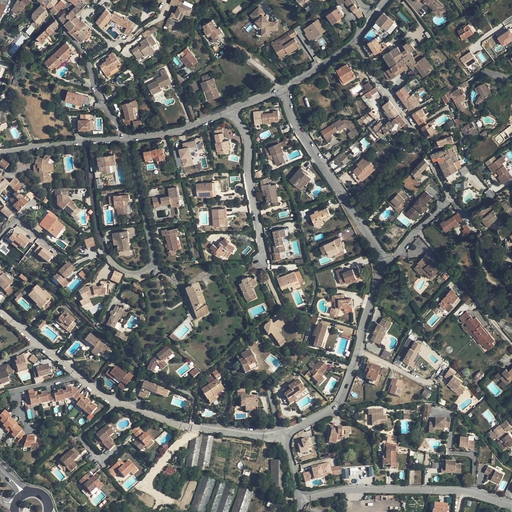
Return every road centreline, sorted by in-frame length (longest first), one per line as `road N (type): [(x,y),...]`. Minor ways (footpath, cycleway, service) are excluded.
road 1 (residential): [(0,310),(116,403),(204,428),(282,436)]
road 2 (residential): [(85,142),(104,251),(129,274),(154,259),(128,137)]
road 3 (residential): [(417,229),(448,194),(419,133),(354,41)]
road 4 (residential): [(299,500),(343,490),(457,490),(511,508)]
road 5 (residential): [(282,436),(340,403),(387,262)]
road 6 (residential): [(281,90),(387,262)]
road 7 (residential): [(227,112),(250,148),(260,262)]
road 8 (residential): [(417,229),(511,344)]
